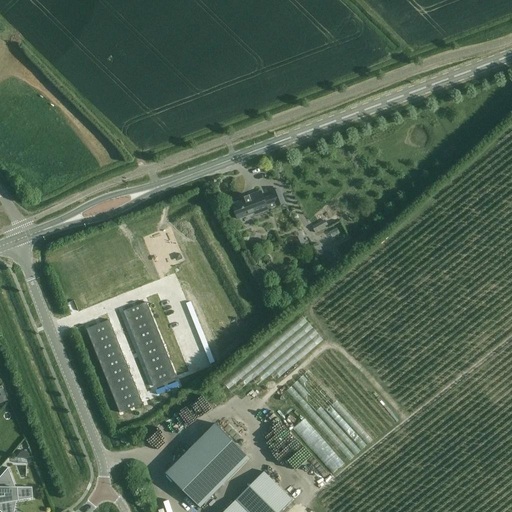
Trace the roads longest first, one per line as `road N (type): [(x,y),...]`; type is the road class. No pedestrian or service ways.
road 1 (secondary): [(155,188),(511,56)]
road 2 (unclassified): [(108,486),(105,460),(19,240)]
